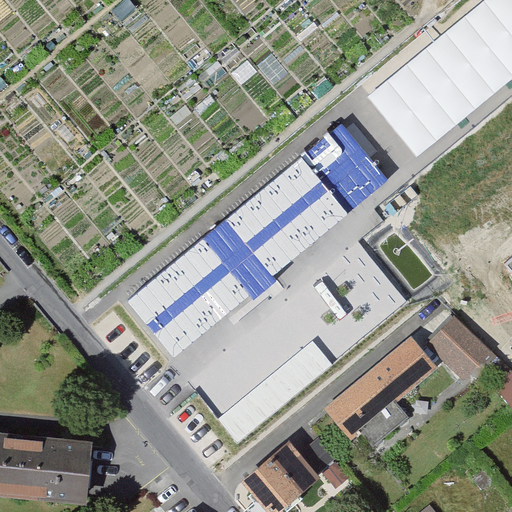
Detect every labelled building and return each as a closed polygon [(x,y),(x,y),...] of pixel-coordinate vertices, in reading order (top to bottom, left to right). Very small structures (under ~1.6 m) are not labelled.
[(437,35),(362,94),(411,156),(476,105),(470,97),(481,89),(452,53),(452,54),(437,35)] [(302,156),(129,299),(172,358),(262,285),(339,223),(350,217),(302,156)] [(459,318),(427,351),(463,385),(495,352),(459,318)] [(415,339),(329,410),(354,441),(364,433),(377,449),(415,418),(401,401),(440,369),(415,339)] [(312,341),(217,419),(237,444),(333,366),(312,341)] [(0,501),(94,510),(100,440),(0,431),(0,501)] [(297,440),(248,481),(273,511),(294,511),(332,481),(323,470),(336,459),(321,440),(307,452),(297,440)]
